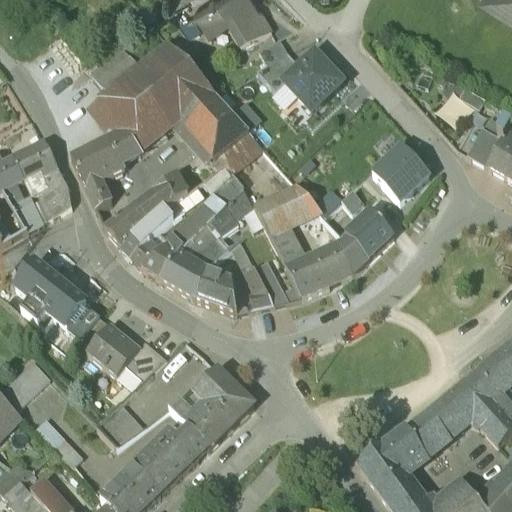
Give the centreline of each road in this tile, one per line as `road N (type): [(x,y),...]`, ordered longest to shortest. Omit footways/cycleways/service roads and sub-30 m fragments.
road 1 (residential): [(267,356),(384,299),(470,209)]
road 2 (residential): [(82,227),(107,266),(154,309),(210,340),(267,356)]
road 3 (residential): [(470,209),(452,168),(332,40)]
road 4 (residential): [(0,54),(76,189),(82,227)]
road 5 (residential): [(285,401),(163,511)]
road 6 (track): [(306,431),(455,365)]
